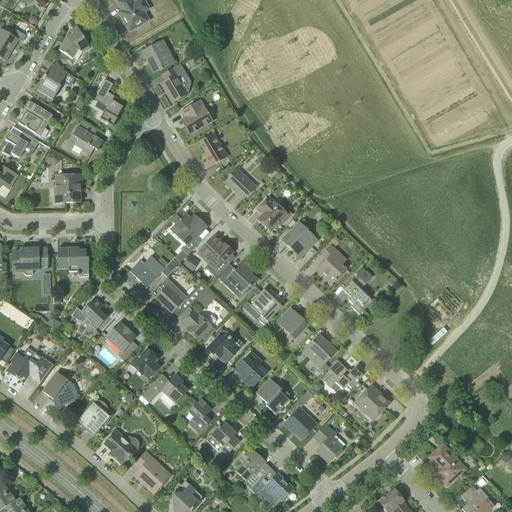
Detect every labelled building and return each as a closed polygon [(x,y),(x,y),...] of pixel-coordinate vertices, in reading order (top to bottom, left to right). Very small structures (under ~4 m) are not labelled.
[(143,0),(138,0),(133,3),(131,0),(120,0),(116,3),(122,13),(119,15),(123,23),(119,25),(119,26),(125,22),(131,32),(139,27),(138,25),(148,20),(143,12),(150,8),(149,8),(143,0)] [(36,19),(33,17),(30,17),(28,20),(29,23),(32,25),(35,24),(37,22),(36,19)] [(58,51),(72,60),(78,51),(81,53),(89,49),(77,28),(70,32),(72,35),(66,39),(58,51)] [(18,40),(21,43),(25,36),(14,30),(11,36),(0,29),(0,59),(5,62),(18,40)] [(154,73),(169,66),(163,53),(167,51),(163,42),(141,53),(146,62),(148,61),(154,73)] [(37,91),(52,101),(60,88),(59,87),(67,74),(60,70),(53,66),(51,65),(42,80),(43,81),(37,91)] [(173,103),(187,95),(191,83),(180,65),(162,76),(165,82),(160,85),(164,91),(165,90),(173,103)] [(98,91),(93,99),(107,108),(99,120),(112,128),(117,120),(116,119),(123,108),(115,103),(117,99),(108,94),(106,96),(98,91)] [(40,137),(52,117),(28,102),(22,112),(25,113),(18,124),(40,137)] [(212,123),(200,102),(181,113),(184,120),(181,122),(189,136),(212,123)] [(79,154),(80,152),(89,157),(94,150),(96,151),(98,149),(99,150),(103,143),(91,136),(94,130),(83,122),(79,129),(77,128),(73,134),(79,138),(72,150),(79,154)] [(2,153),(9,158),(11,155),(19,160),(25,149),(32,153),(38,143),(22,133),(18,139),(9,133),(4,141),(8,143),(2,153)] [(227,158),(215,138),(214,135),(199,144),(207,158),(204,159),(210,168),(227,158)] [(55,155),(49,155),(46,158),(47,161),(49,164),(55,163),(58,161),(57,157),(55,155)] [(8,190),(17,176),(0,166),(0,185),(1,185),(8,190)] [(243,200),(255,188),(236,171),(225,183),(243,200)] [(56,190),(55,190),(55,204),(80,204),(79,186),(81,186),(81,177),(56,177),(56,190)] [(270,233),(277,225),(280,228),(291,215),(280,204),(277,207),(268,198),(256,210),(262,216),(257,221),(270,233)] [(201,241),(197,237),(206,228),(195,217),(191,221),(185,215),(174,227),(180,232),(176,236),(188,247),(192,251),(201,241)] [(310,227),(302,220),(282,242),(300,259),(316,242),(305,231),(310,227)] [(340,242),(335,237),(330,242),(335,247),(340,242)] [(198,253),(216,270),(211,274),(216,278),(228,266),(223,262),(232,253),(223,245),(222,246),(213,238),(198,253)] [(32,271),(47,270),(46,250),(29,250),(27,247),(22,247),(20,250),(20,253),(12,253),(13,273),(24,273),(24,275),(26,277),(31,277),(33,275),(32,271)] [(346,261),(337,253),(330,247),(320,257),(325,262),(316,272),(331,286),(345,270),(341,266),(346,261)] [(57,250),(58,270),(68,270),(68,273),(77,273),(77,276),(82,276),(82,275),(89,275),(88,259),(86,259),(86,252),(79,252),(79,249),(57,250)] [(174,259),(168,265),(160,258),(156,263),(151,258),(152,257),(151,256),(143,265),(140,262),(141,261),(140,261),(128,273),(129,274),(130,273),(146,288),(145,289),(146,290),(158,277),(157,277),(161,273),(166,278),(180,264),(174,259)] [(198,263),(188,257),(182,266),(192,272),(198,263)] [(238,300),(243,296),(257,281),(246,271),(248,268),(242,262),(234,270),(229,265),(228,266),(216,278),(223,285),(238,300)] [(360,291),(366,285),(372,278),(361,268),(354,275),(356,277),(342,291),(351,299),(348,302),(352,306),(350,307),(359,316),(372,302),(360,291)] [(158,288),(161,290),(169,282),(166,279),(158,288)] [(192,304),(195,300),(206,289),(200,284),(186,298),(171,283),(155,299),(171,314),(179,307),(184,312),(192,304)] [(263,290),(261,293),(256,288),(252,293),(257,297),(251,303),(252,304),(249,306),(260,316),(257,320),(264,326),(282,308),(280,307),(283,303),(270,291),(267,294),(263,290)] [(206,289),(195,300),(205,309),(215,299),(206,289)] [(89,303),(81,312),(76,309),(72,318),(82,323),(84,321),(95,332),(106,319),(99,312),(103,308),(95,300),(91,305),(89,303)] [(295,336),(297,338),(307,326),(296,316),(294,316),(289,311),(277,323),(283,329),(283,333),(287,333),(291,336),(295,336)] [(215,331),(211,327),(215,323),(215,319),(212,316),(209,316),(204,321),(199,316),(199,317),(193,312),(182,323),(187,329),(186,331),(197,342),(201,338),(205,342),(215,331)] [(43,325),(53,332),(53,320),(43,325)] [(117,357),(123,363),(138,348),(132,342),(135,338),(119,323),(106,338),(121,352),(117,357)] [(234,343),(230,339),(231,338),(231,337),(225,332),(223,332),(220,329),(214,335),(217,338),(214,342),(214,341),(211,344),(212,344),(206,350),(213,357),(214,355),(225,365),(243,345),(239,341),(237,341),(234,343)] [(247,331),(244,334),(250,340),(253,336),(247,331)] [(307,358),(311,355),(323,367),(325,365),(336,353),(319,336),(302,354),(307,358)] [(8,347),(0,341),(0,359),(1,359),(6,362),(13,350),(8,347)] [(143,375),(148,380),(159,368),(154,363),(158,360),(147,350),(141,356),(139,354),(129,365),(142,377),(143,375)] [(52,366),(35,354),(29,362),(16,353),(9,362),(12,364),(7,372),(17,379),(20,375),(26,380),(30,374),(34,377),(33,378),(40,383),(52,366)] [(251,390),(264,376),(256,369),(262,363),(251,353),(234,371),(240,377),(238,378),(251,390)] [(323,367),(320,369),(324,373),(328,369),(329,369),(325,365),(323,367)] [(341,365),(324,382),(331,389),(335,384),(342,391),(347,386),(351,390),(363,377),(354,369),(350,373),(341,365)] [(68,404),(73,397),(70,390),(73,386),(56,373),(42,392),(52,401),(56,409),(68,404)] [(161,391),(175,405),(187,392),(178,383),(180,381),(175,376),(169,382),(161,375),(140,397),(149,404),(161,391)] [(275,416),(289,402),(280,393),(282,391),(269,379),(255,394),(267,405),(265,407),(275,416)] [(323,387),(318,382),(311,389),(317,394),(323,387)] [(371,386),(353,404),(372,422),(390,404),(371,386)] [(301,409),(312,397),(307,392),(295,404),(301,409)] [(105,425),(112,416),(107,412),(105,415),(93,405),(95,403),(92,401),(83,413),(85,414),(78,422),(77,421),(75,424),(86,432),(87,431),(93,436),(104,424),(105,425)] [(187,425),(198,435),(211,422),(205,416),(211,411),(200,401),(188,413),(193,419),(187,425)] [(302,440),(316,426),(310,421),(309,422),(297,411),(284,425),(292,433),(293,432),(302,440)] [(220,450),(226,456),(239,443),(233,437),(236,435),(224,423),(219,428),(218,428),(210,436),(222,448),(220,450)] [(343,452),(331,441),(335,436),(324,426),(313,438),(321,446),(317,451),(322,455),(320,457),(328,464),(334,457),(336,459),(343,452)] [(125,464),(135,452),(135,451),(136,450),(137,449),(137,448),(137,447),(138,445),(138,444),(138,443),(137,443),(137,442),(136,441),(136,440),(135,440),(134,440),(133,440),(132,440),(131,440),(130,440),(128,441),(127,442),(126,443),(119,437),(120,437),(115,433),(104,445),(112,452),(109,455),(121,466),(124,463),(125,464)] [(442,445),(441,446),(427,458),(438,470),(433,474),(446,488),(466,470),(442,445)] [(498,460),(500,461),(507,464),(511,454),(506,451),(505,454),(502,452),(498,460)] [(155,493),(170,477),(145,452),(133,465),(139,470),(133,476),(141,483),(142,482),(155,493)] [(235,472),(239,476),(246,482),(243,484),(250,490),(263,476),(257,471),(265,463),(254,452),(235,472)] [(214,458),(208,465),(215,471),(221,465),(214,458)] [(263,476),(250,490),(256,497),(259,494),(273,508),(280,501),(282,502),(294,490),(277,474),(269,482),(263,476)] [(0,482),(0,511),(16,501),(3,481),(0,482)] [(191,511),(199,504),(198,503),(202,498),(185,482),(181,487),(178,485),(174,489),(174,495),(172,495),(172,511),(191,511)] [(488,511),(494,507),(487,500),(488,499),(479,489),(476,492),(471,486),(460,497),(465,502),(466,501),(468,503),(461,510),(463,511),(488,511)] [(385,511),(409,511),(403,503),(404,502),(394,490),(379,503),(385,511)] [(0,511),(1,511),(0,511),(29,511),(20,498),(16,501),(0,511)]
